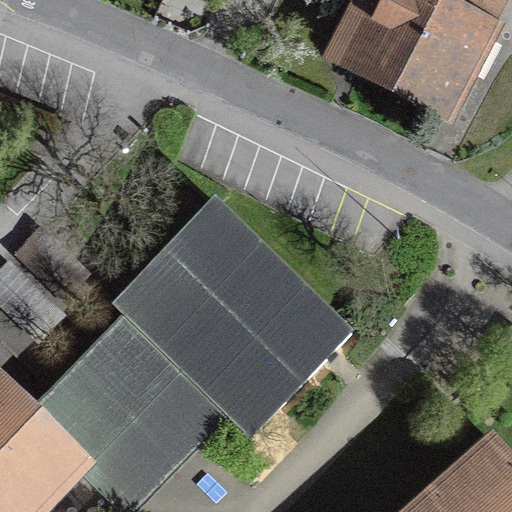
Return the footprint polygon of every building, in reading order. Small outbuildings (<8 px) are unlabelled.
[(511,6),(511,0),(377,0),(346,62),(457,117),(511,6)] [(361,329),(222,192),(117,304),(128,315),(235,416),(251,431),(361,329)] [(132,511),(235,416),(128,315),(45,402),(108,465),(61,511),(132,511)] [(45,402),(0,357),(0,511),(61,511),(108,465),(45,402)] [(511,511),(511,441),(500,428),(403,511),(511,511)]
